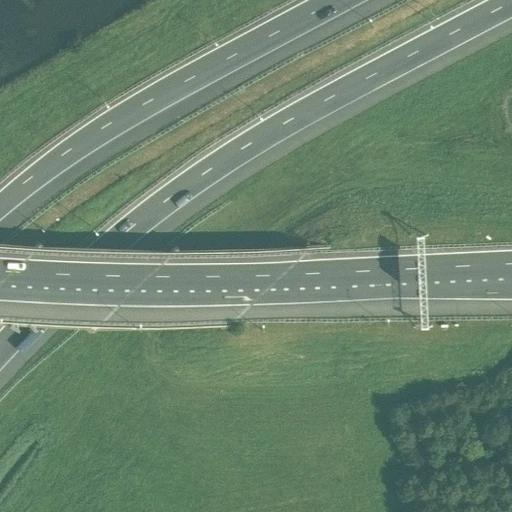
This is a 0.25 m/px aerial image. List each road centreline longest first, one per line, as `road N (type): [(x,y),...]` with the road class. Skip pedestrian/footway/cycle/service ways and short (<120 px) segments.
road 1 (motorway): [(0,352),(114,241),(181,189),(511,2)]
road 2 (motorway): [(0,269),(212,276),(511,264)]
road 3 (motorway): [(0,204),(116,119),(336,0)]
